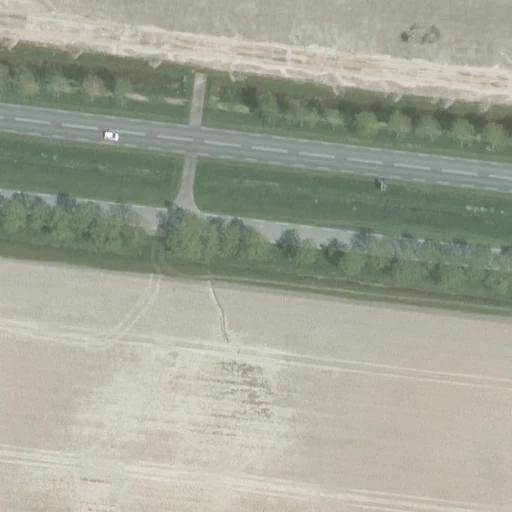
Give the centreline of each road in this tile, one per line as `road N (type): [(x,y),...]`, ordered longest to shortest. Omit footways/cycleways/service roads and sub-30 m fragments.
road 1 (unclassified): [(0,205),(511,266)]
road 2 (primary): [(511,177),(0,117)]
